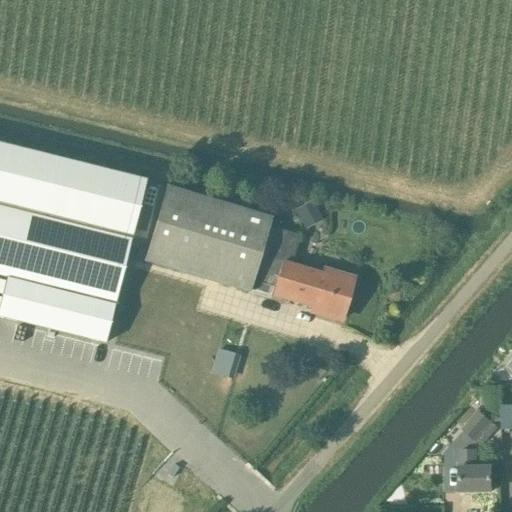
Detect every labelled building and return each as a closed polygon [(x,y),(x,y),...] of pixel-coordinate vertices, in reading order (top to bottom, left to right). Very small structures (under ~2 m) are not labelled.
[(0,145),(0,201),(131,234),(145,182),(0,145)] [(143,261),(182,273),(248,293),(250,290),(269,227),(272,218),(165,186),(143,261)] [(0,275),(4,276),(0,291),(0,317),(104,343),(120,281),(131,234),(0,201),(0,275)] [(269,227),(250,290),(313,308),(312,312),(341,320),(353,280),(324,271),(323,275),(291,265),(300,237),(269,227)] [(503,421),(501,387),(480,388),(481,405),(486,405),(487,418),(479,411),(462,430),(481,447),(498,428),(491,422),(503,421)] [(476,468),(476,451),(459,451),(459,492),(491,492),(491,467),(476,468)]
